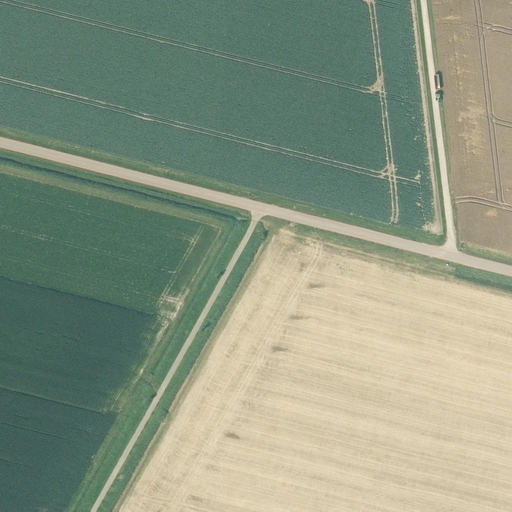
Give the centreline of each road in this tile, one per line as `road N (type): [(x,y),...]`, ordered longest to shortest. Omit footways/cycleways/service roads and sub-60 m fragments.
road 1 (unclassified): [(511,271),(0,143)]
road 2 (track): [(92,511),(262,208)]
road 3 (track): [(452,256),(423,0)]
